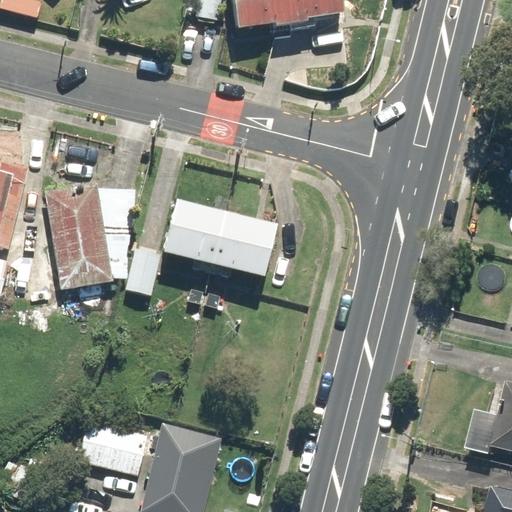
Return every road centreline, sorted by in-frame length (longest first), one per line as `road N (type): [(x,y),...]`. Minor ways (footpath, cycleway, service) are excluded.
road 1 (residential): [(413,165),(0,65)]
road 2 (secondary): [(413,165),(328,511)]
